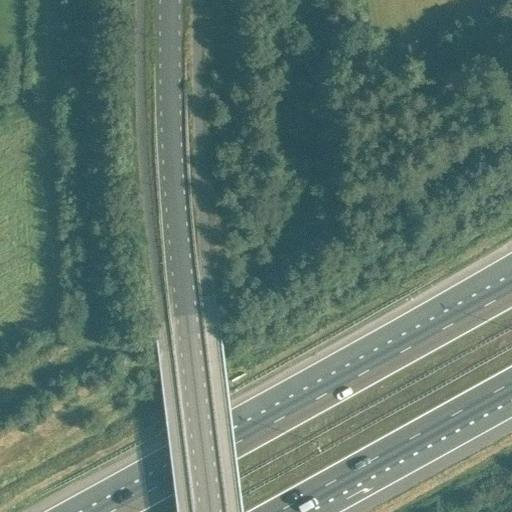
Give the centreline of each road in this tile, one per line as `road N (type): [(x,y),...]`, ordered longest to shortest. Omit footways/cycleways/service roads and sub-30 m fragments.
road 1 (secondary): [(209,511),(174,201),(171,0)]
road 2 (motorway): [(511,289),(111,511)]
road 3 (motorway): [(275,511),(511,382)]
